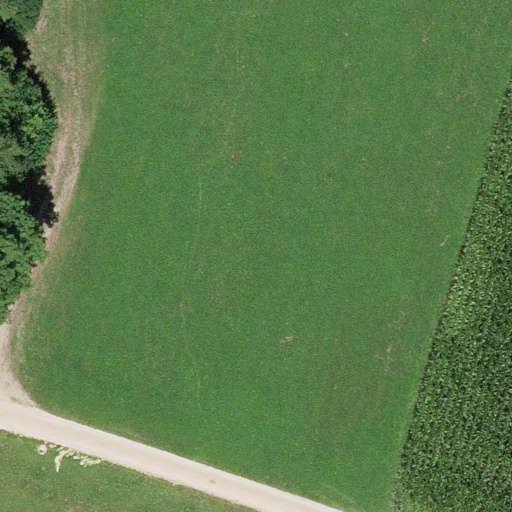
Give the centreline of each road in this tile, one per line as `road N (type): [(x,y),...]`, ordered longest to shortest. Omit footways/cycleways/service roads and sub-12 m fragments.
road 1 (track): [(0,323),(54,176),(74,0)]
road 2 (track): [(297,511),(0,421)]
